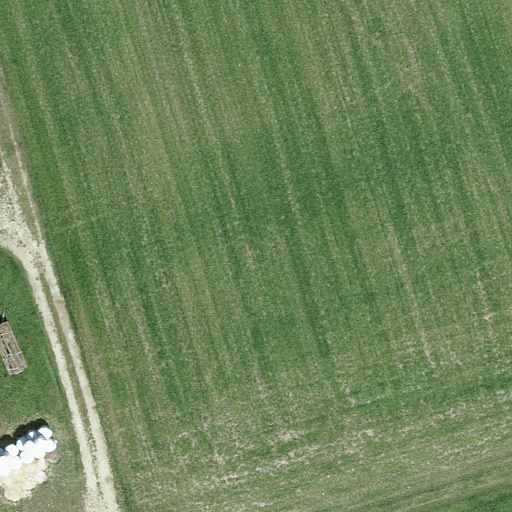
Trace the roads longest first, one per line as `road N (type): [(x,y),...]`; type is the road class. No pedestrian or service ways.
road 1 (track): [(0,146),(108,511)]
road 2 (track): [(511,469),(368,511)]
